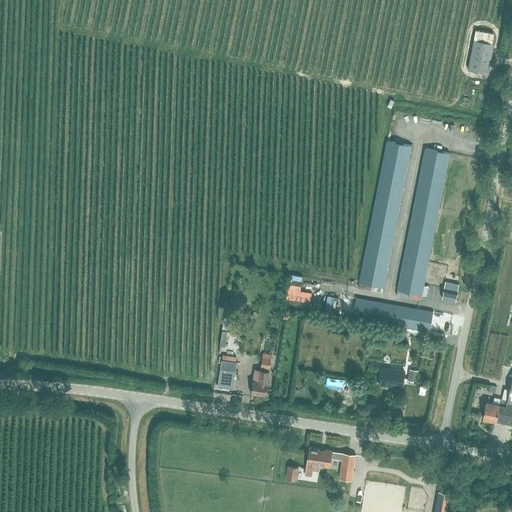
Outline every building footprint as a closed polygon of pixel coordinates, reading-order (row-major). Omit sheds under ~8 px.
[(494,43),(474,39),(469,69),(489,73),(494,43)] [(388,140),(359,282),(384,287),(411,145),(388,140)] [(450,151),(425,147),(397,290),(422,295),(450,151)] [(323,277),(322,286),(332,287),(333,278),(323,277)] [(456,301),(459,284),(445,281),(442,298),(456,301)] [(294,299),(295,286),(286,286),(285,298),(294,299)] [(399,305),(396,325),(430,331),(433,311),(399,305)] [(222,329),(220,345),(226,346),(228,330),(222,329)] [(270,368),(271,358),(263,356),(261,366),(270,368)] [(221,368),(218,388),(233,390),(236,371),(237,361),(222,359),(221,368)] [(382,367),(379,384),(394,386),(394,387),(403,389),(405,371),(382,367)] [(409,368),(408,379),(416,380),(418,369),(409,368)] [(266,395),(268,382),(269,371),(261,369),(259,381),(253,380),(251,393),(266,395)] [(507,400),(502,422),(511,424),(511,377),(509,389),(507,400)] [(487,401),(483,418),(496,421),(502,422),(507,400),(502,399),(495,397),(493,403),(487,401)] [(332,450),(310,447),(307,469),(319,470),(320,465),(330,466),(331,457),(343,459),(341,470),(353,472),(356,454),(332,451),(332,450)] [(428,495),(435,496),(436,482),(429,482),(428,495)] [(447,511),(450,493),(439,491),(437,499),(441,499),(438,511),(447,511)]
